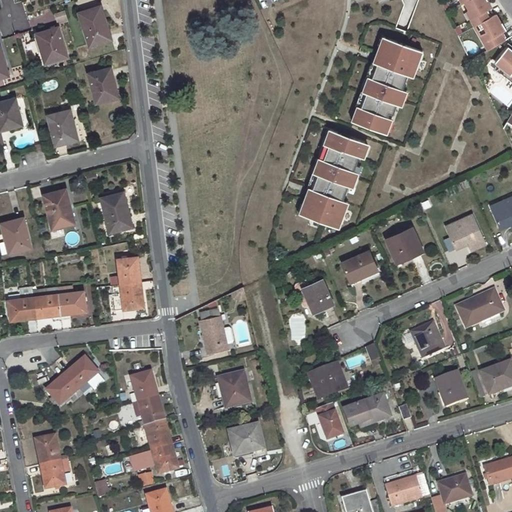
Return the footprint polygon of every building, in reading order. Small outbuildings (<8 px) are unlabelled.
[(468,10),(466,11),(474,26),(481,22),(488,19),(484,12),(487,10),(491,8),(487,0),(486,0),(468,0),(464,2),(468,10)] [(445,11),(450,9),(446,2),(442,4),(445,11)] [(110,40),(104,23),(106,22),(102,11),(100,12),(98,6),(79,13),(89,47),(110,40)] [(57,24),(67,21),(64,9),(54,13),(57,24)] [(36,12),(36,23),(53,22),(52,11),(36,12)] [(479,35),(488,50),(504,40),(500,34),(506,30),(501,23),(500,24),(495,15),(491,17),(488,19),(481,22),(486,31),(479,35)] [(481,22),(474,26),(479,35),(486,31),(481,22)] [(457,36),(462,33),(458,26),(454,29),(457,36)] [(58,28),(38,34),(44,52),(42,53),(44,59),(47,58),(49,62),(68,56),(58,28)] [(357,106),(351,121),(382,133),(389,114),(393,115),(408,75),(405,74),(408,67),(415,70),(422,51),(388,39),(385,49),(379,47),(373,63),(376,64),(371,78),(368,77),(362,92),(365,94),(360,107),(357,106)] [(511,50),(508,47),(494,63),(499,67),(497,70),(511,83),(511,50)] [(413,77),(415,70),(408,67),(405,74),(413,77)] [(110,68),(89,74),(97,104),(120,98),(117,87),(116,87),(110,68)] [(22,124),(17,109),(19,109),(17,103),(14,104),(13,99),(0,102),(0,128),(0,130),(22,124)] [(71,110),(48,116),(56,146),(77,140),(72,121),(74,120),(71,110)] [(307,206),(304,216),(339,228),(345,210),(338,207),(340,200),(343,201),(364,142),(330,130),(324,145),(328,147),(323,160),(319,158),(313,174),(317,175),(312,189),(309,188),(303,204),(307,206)] [(95,173),(87,176),(89,182),(97,179),(95,173)] [(65,189),(44,194),(52,229),(72,224),(71,219),(74,218),(71,207),(69,207),(65,189)] [(131,227),(126,210),(128,209),(124,193),(102,199),(111,233),(131,227)] [(505,206),(493,211),(501,229),(511,224),(511,197),(503,201),(505,206)] [(345,210),(348,203),(340,200),(338,207),(345,210)] [(503,201),(491,207),(493,211),(505,206),(503,201)] [(460,226),(448,231),(457,249),(469,243),(472,250),(485,244),(473,215),(458,221),(460,226)] [(24,219),(1,225),(4,235),(5,234),(11,253),(31,248),(24,219)] [(458,221),(446,226),(448,231),(460,226),(458,221)] [(412,228),(387,239),(397,262),(423,251),(412,228)] [(369,251),(342,263),(351,283),(378,271),(369,251)] [(139,282),(138,273),(140,273),(138,258),(118,260),(119,275),(111,276),(112,286),(139,282)] [(311,305),(314,313),(333,304),(322,280),(309,286),(306,279),(296,284),(294,287),(303,305),(306,307),(311,305)] [(139,282),(112,286),(110,286),(114,311),(144,308),(142,292),(141,292),(139,282)] [(52,316),(51,314),(60,313),(58,294),(57,287),(46,289),(46,296),(33,297),(35,314),(40,313),(41,317),(52,316)] [(242,287),(230,292),(235,302),(246,297),(242,287)] [(82,291),(58,294),(60,313),(70,312),(70,313),(85,312),(82,291)] [(475,297),(457,306),(467,327),(504,310),(495,291),(476,299),(475,297)] [(27,319),(26,317),(35,316),(35,314),(33,297),(9,300),(11,321),(27,319)] [(219,308),(203,312),(205,319),(221,316),(219,308)] [(205,319),(201,320),(209,354),(229,350),(221,316),(205,319)] [(434,321),(410,331),(423,358),(445,348),(434,321)] [(374,343),(365,347),(371,360),(379,357),(374,343)] [(85,357),(73,368),(74,368),(67,374),(83,393),(90,386),(87,383),(99,373),(85,357)] [(511,366),(510,361),(482,372),(490,393),(503,388),(503,389),(511,385),(511,366)] [(338,363),(312,373),(317,389),(315,390),(318,399),(347,387),(338,363)] [(457,371),(436,379),(446,405),(467,397),(457,371)] [(243,372),(220,378),(227,407),(251,401),(243,372)] [(157,396),(155,387),(156,387),(153,376),(150,377),(149,373),(132,377),(137,394),(132,396),(134,403),(139,401),(157,396)] [(59,380),(47,390),(61,406),(72,396),(75,400),(83,393),(67,374),(60,380),(59,380)] [(478,380),(474,381),(480,397),(484,396),(478,380)] [(383,394),(344,408),(351,427),(360,423),(373,419),(375,423),(391,416),(383,394)] [(157,396),(139,401),(144,421),(139,423),(140,427),(145,425),(162,421),(161,416),(164,415),(161,406),(160,407),(157,396)] [(343,432),(331,403),(316,408),(326,434),(333,431),(335,436),(343,432)] [(406,405),(399,408),(403,420),(410,417),(406,405)] [(373,419),(360,423),(362,427),(375,423),(373,419)] [(162,421),(145,425),(152,450),(170,445),(168,436),(170,436),(167,425),(164,426),(162,421)] [(258,424),(229,431),(234,454),(253,449),(253,451),(264,448),(258,424)] [(56,436),(36,440),(39,455),(40,455),(42,464),(68,459),(69,459),(68,454),(60,456),(56,436)] [(152,450),(145,452),(148,461),(155,459),(159,474),(179,468),(174,453),(173,453),(170,445),(152,450)] [(511,458),(484,467),(490,484),(511,477),(511,458)] [(44,474),(43,474),(46,490),(66,486),(63,472),(71,471),(68,459),(42,464),(44,474)] [(143,483),(155,480),(152,469),(140,473),(143,483)] [(466,474),(438,483),(443,496),(432,499),(436,511),(447,509),(445,504),(472,495),(466,474)] [(424,475),(386,486),(392,506),(431,494),(424,475)] [(106,479),(94,482),(98,496),(110,492),(106,479)] [(171,505),(167,490),(147,495),(150,507),(145,509),(145,511),(171,511),(170,506),(171,505)] [(373,511),(367,491),(344,498),(347,511),(373,511)]
